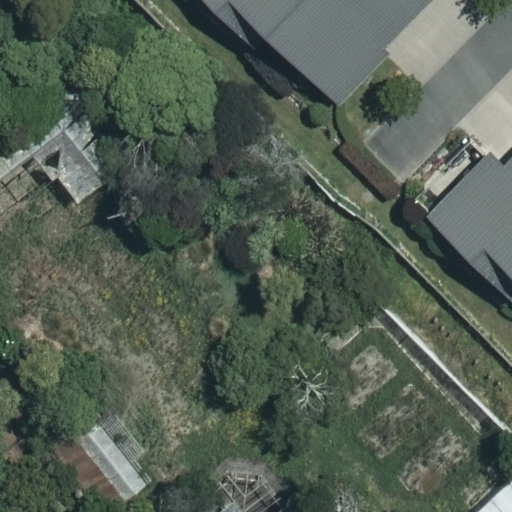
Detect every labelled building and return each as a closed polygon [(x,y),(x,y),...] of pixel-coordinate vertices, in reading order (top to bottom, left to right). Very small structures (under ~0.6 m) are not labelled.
[(445,0),(216,0),(251,34),(264,21),(346,102),(445,0)] [(103,99),(74,67),(0,133),(0,227),(64,171),(96,206),(141,166),(91,110),(103,99)] [(511,172),(501,162),(442,219),(511,290),(511,172)] [(117,511),(142,495),(80,404),(41,431),(96,511),(117,511)] [(511,511),(511,489),(487,511),(511,511)]
